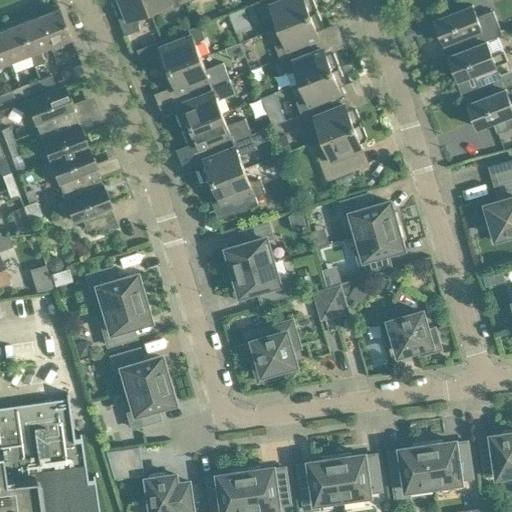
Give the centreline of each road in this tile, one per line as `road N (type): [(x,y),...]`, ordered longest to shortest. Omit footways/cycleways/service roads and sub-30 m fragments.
road 1 (residential): [(226,410),(157,189),(83,0)]
road 2 (residential): [(485,382),(411,128),(362,0)]
road 3 (residential): [(226,410),(237,417),(485,382)]
